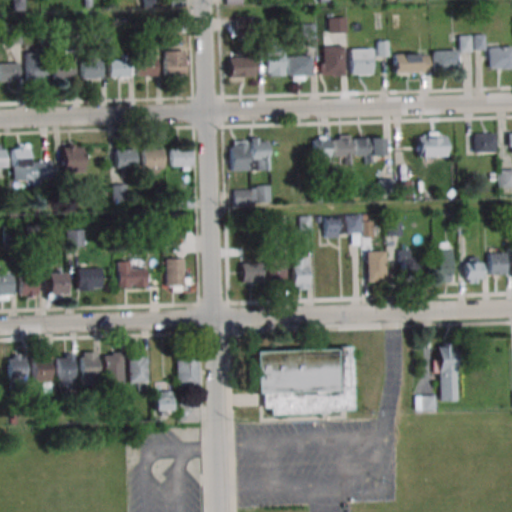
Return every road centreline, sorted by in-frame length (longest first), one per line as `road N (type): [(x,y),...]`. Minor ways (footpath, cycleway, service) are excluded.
road 1 (residential): [(219,511),(201,0)]
road 2 (residential): [(0,122),(511,105)]
road 3 (residential): [(0,324),(511,308)]
